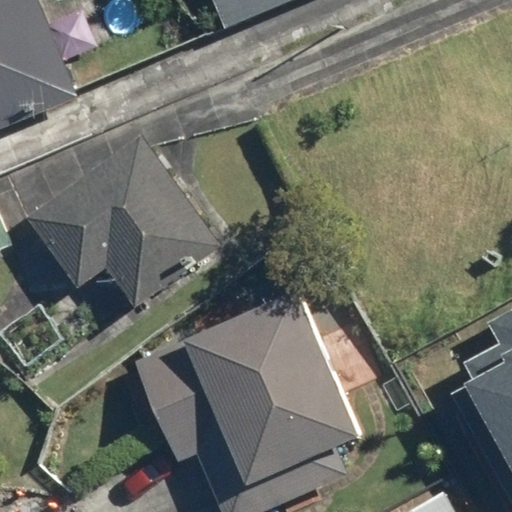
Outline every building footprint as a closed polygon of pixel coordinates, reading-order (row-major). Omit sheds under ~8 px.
[(0,0),(0,139),(82,107),(39,0),(0,0)] [(221,0),(231,24),(297,0),(221,0)] [(222,239),(140,134),(29,223),(87,297),(119,271),(143,302),(222,239)] [(0,222),(0,252),(10,248),(0,222)] [(298,293),(118,376),(146,436),(219,402),(255,481),(228,493),(236,511),(271,511),(352,475),(340,447),(364,436),(298,293)] [(511,351),(454,381),(511,497),(511,351)]
